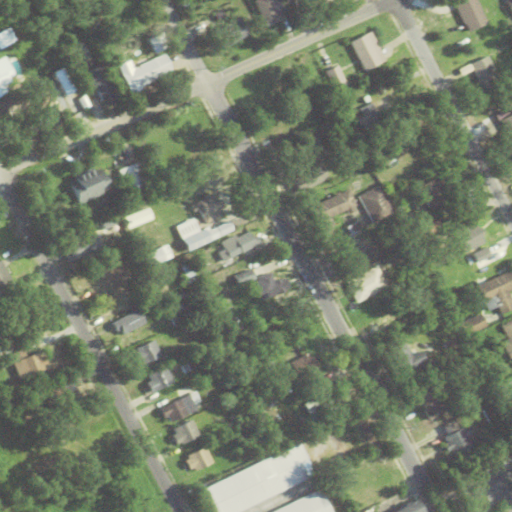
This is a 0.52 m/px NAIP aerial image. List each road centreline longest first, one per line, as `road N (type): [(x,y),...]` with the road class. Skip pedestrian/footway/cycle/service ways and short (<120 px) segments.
road 1 (residential): [(437,511),(163,0)]
road 2 (tertiary): [(0,172),(396,0)]
road 3 (residential): [(179,511),(0,176)]
road 4 (residential): [(511,218),(396,0)]
